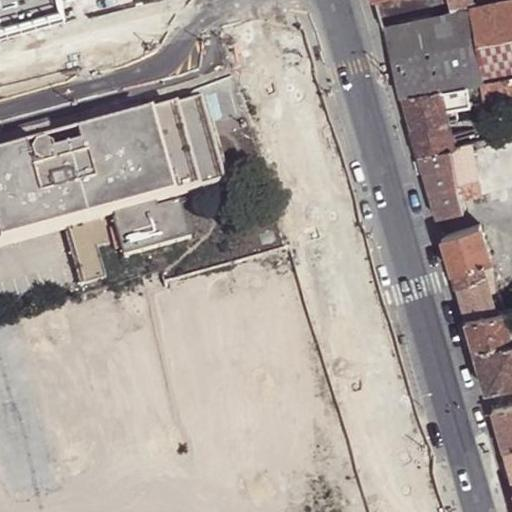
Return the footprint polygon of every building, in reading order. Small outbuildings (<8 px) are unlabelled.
[(511,0),(382,25),(402,95),(441,88),(446,86),(471,82),(482,80),(511,73),(511,0)] [(511,73),(482,80),(485,101),(511,95),(511,73)] [(475,103),(485,101),(482,80),(471,82),(475,103)] [(444,102),(446,109),(452,107),(475,103),(471,82),(446,86),(447,93),(443,95),(444,102)] [(413,128),(449,121),(446,109),(444,102),(443,95),(441,88),(402,95),(413,128)] [(0,251),(114,224),(122,256),(192,240),(182,198),(226,188),(207,108),(0,158),(0,251)] [(450,147),(455,146),(453,139),(449,121),(413,128),(420,153),(450,147)] [(471,196),(511,185),(511,138),(459,153),(471,196)] [(459,183),(450,147),(420,153),(430,190),(459,183)] [(430,190),(437,214),(466,207),(460,184),(459,183),(430,190)] [(444,235),(454,270),(483,263),(491,261),(481,226),(473,228),(444,235)] [(454,270),(458,285),(488,279),(496,277),(491,261),(483,263),(454,270)] [(458,285),(467,317),(497,312),(488,279),(458,285)] [(467,317),(476,348),(511,340),(511,308),(505,310),(497,312),(467,317)] [(488,389),(511,383),(511,340),(476,348),(488,389)] [(511,404),(494,408),(504,449),(511,447),(511,404)] [(371,511),(357,463),(283,484),(289,506),(269,511),(371,511)]
